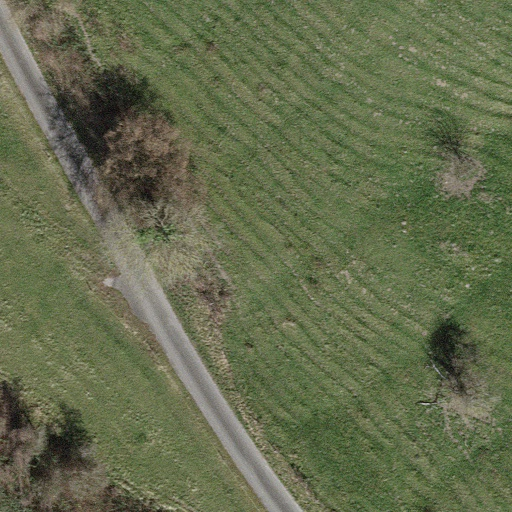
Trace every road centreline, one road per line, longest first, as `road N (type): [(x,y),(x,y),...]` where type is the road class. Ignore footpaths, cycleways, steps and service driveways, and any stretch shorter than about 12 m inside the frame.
road 1 (track): [(288,511),(170,332),(0,17)]
road 2 (track): [(0,185),(170,332)]
